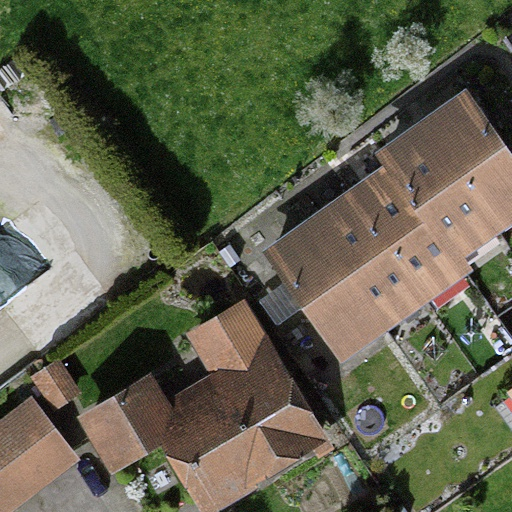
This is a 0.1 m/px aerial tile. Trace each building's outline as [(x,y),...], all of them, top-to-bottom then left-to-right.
[(426,129),(493,222),(511,209),(511,161),(468,99),(426,129)] [(426,129),(386,157),(453,251),(493,222),(426,129)] [(354,198),(421,292),(461,263),(395,169),(354,198)] [(314,227),(380,320),(421,292),(354,198),(314,227)] [(380,320),(314,227),(272,256),(339,350),(380,320)] [(245,307),(195,337),(230,393),(175,427),(150,387),(91,422),(116,465),(172,432),(207,492),(307,433),(270,371),(280,365),(245,307)] [(0,428),(0,508),(67,457),(28,407),(0,428)]
